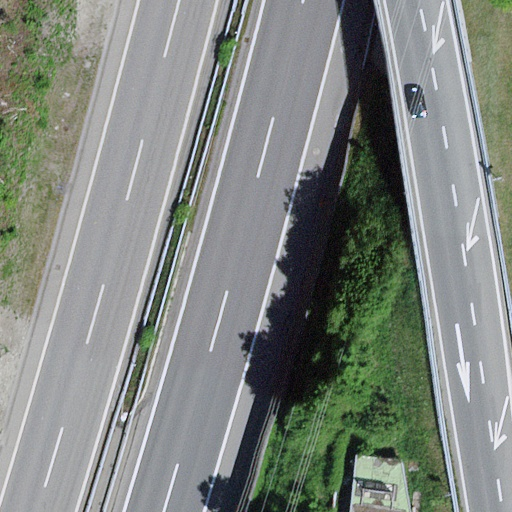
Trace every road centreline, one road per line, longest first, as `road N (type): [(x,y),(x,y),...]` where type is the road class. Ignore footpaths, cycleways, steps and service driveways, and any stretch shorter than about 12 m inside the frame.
road 1 (motorway): [(177,0),(35,511)]
road 2 (motorway): [(166,511),(303,0)]
road 3 (motorway): [(419,0),(497,511)]
